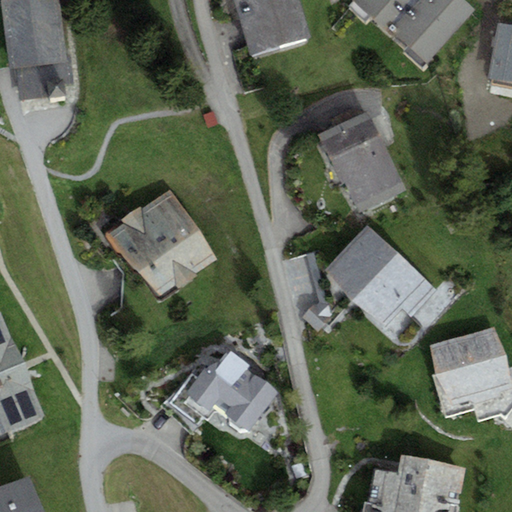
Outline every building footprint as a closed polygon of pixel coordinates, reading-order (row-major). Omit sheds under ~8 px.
[(10,0),(1,3),(9,68),(16,68),(20,101),(48,98),(48,104),(67,102),(65,86),(73,85),(70,60),(65,60),(58,0),(10,0)] [(311,37),(299,0),(233,0),(252,60),(281,51),(279,47),(311,37)] [(352,0),(405,48),(407,46),(426,64),(475,10),(464,0),(352,0)] [(488,76),(511,80),(511,30),(496,27),(488,76)] [(407,189),(368,109),(360,113),(358,109),(339,119),(341,123),(317,134),(342,184),(345,183),(359,213),(407,189)] [(212,112),(203,115),(207,128),(217,124),(212,112)] [(217,260),(170,189),(142,208),(140,206),(121,220),(123,223),(103,237),(119,260),(123,257),(158,298),(175,285),(179,290),(197,276),(195,274),(217,260)] [(437,290),(366,224),(324,269),(350,301),(385,326),(401,309),(411,318),(437,290)] [(0,435),(43,418),(0,312),(0,435)] [(433,377),(446,419),(473,411),(477,423),(500,416),(503,419),(511,407),(511,378),(509,376),(495,326),(429,345),(438,375),(433,377)] [(202,370),(185,393),(210,411),(219,399),(229,407),(224,415),(249,431),(278,393),(246,366),(240,371),(222,359),(202,370)] [(456,511),(465,469),(402,457),(399,474),(374,469),(368,502),(364,501),(362,511),(456,511)] [(0,511),(44,511),(29,476),(0,487),(0,511)]
